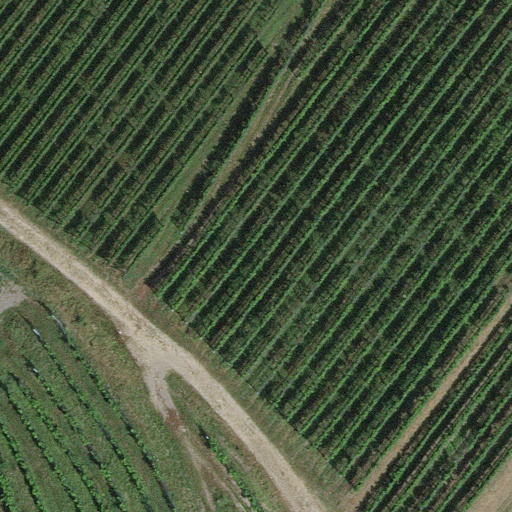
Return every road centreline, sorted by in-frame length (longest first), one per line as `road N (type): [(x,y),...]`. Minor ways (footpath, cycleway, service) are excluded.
road 1 (track): [(0,216),(268,461),(297,511)]
road 2 (track): [(148,351),(214,511)]
